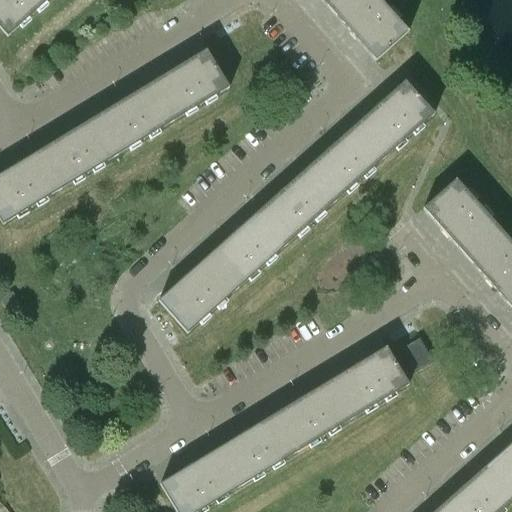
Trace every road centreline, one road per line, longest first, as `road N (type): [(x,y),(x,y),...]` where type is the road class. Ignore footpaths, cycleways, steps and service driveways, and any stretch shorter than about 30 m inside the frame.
road 1 (residential): [(277,0),(351,85),(127,293),(126,312),(195,428)]
road 2 (residential): [(444,275),(195,428)]
road 3 (residential): [(13,130),(231,0)]
road 4 (residential): [(391,511),(511,403)]
road 5 (residential): [(195,428),(84,493)]
road 6 (residential): [(84,493),(17,388)]
